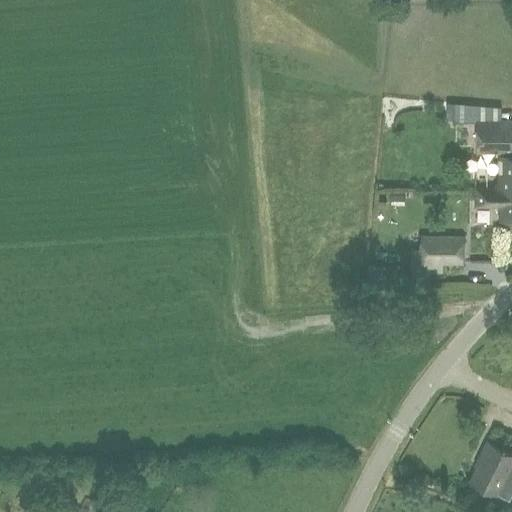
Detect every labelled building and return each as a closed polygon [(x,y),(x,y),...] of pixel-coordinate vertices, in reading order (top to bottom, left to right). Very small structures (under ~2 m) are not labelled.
[(511,117),(500,118),(501,107),(453,102),(453,120),(476,120),(476,152),(511,152),(511,117)] [(500,187),(511,187),(511,155),(501,155),(500,187)] [(511,187),(500,187),(500,219),(511,219),(511,187)] [(463,234),(420,233),(420,246),(410,246),(410,274),(413,274),(413,281),(430,281),(430,271),(442,272),(442,264),(463,264),(463,234)] [(369,262),(366,290),(393,293),(395,264),(369,262)] [(484,457),(472,480),(499,493),(511,466),(511,452),(489,441),(481,456),(484,457)]
